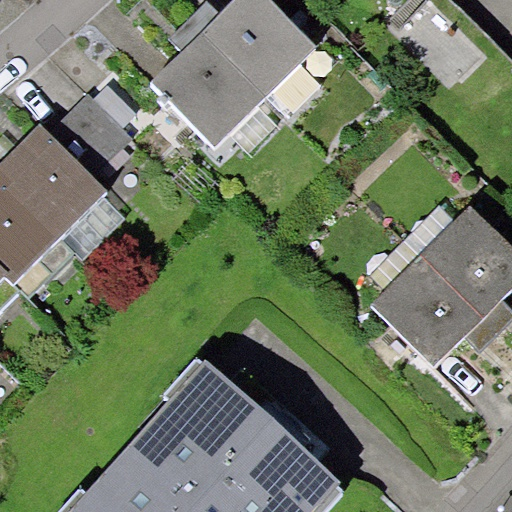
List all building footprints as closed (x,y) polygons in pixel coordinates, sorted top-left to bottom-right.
[(323,46),(273,0),(231,0),(150,87),(223,154),(323,46)] [(87,97),(50,133),(92,174),(128,138),(87,97)] [(50,133),(39,122),(0,161),(0,261),(10,271),(5,276),(14,284),(107,188),(92,174),(50,133)] [(387,291),(371,307),(436,373),(511,298),(511,249),(472,208),(456,224),(439,207),(370,274),(387,291)] [(0,280),(5,276),(10,271),(0,261),(0,280)] [(210,365),(71,511),(325,511),(345,491),(210,365)]
